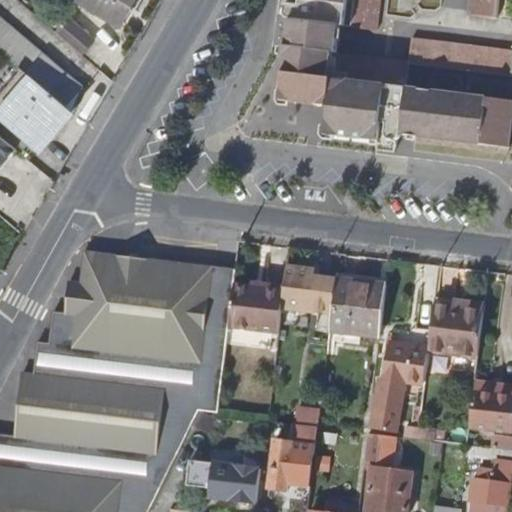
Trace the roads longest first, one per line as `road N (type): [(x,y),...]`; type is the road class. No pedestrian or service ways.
road 1 (residential): [(85,194),(511,248)]
road 2 (residential): [(201,0),(85,194)]
road 3 (residential): [(85,194),(5,336)]
